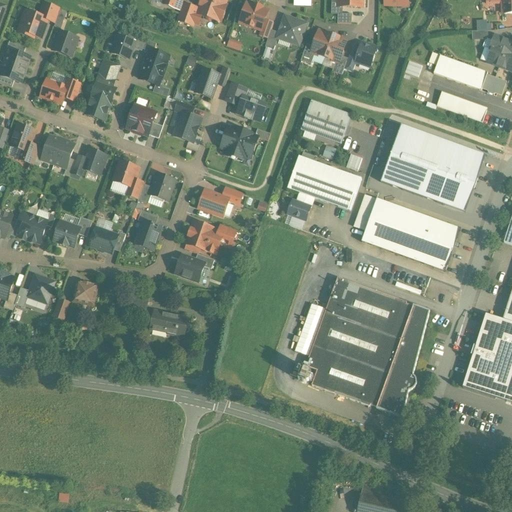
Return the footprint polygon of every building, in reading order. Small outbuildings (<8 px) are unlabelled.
[(166,0),(167,0),(165,6),(180,11),(183,0),(166,0)] [(226,0),(202,0),(199,10),(194,24),(198,26),(202,16),(219,22),(219,21),(221,22),(227,7),(225,6),(226,0)] [(339,0),(331,0),(331,15),(338,15),(337,24),(351,25),(352,15),(342,15),(342,8),(339,7),(339,0)] [(339,0),(339,7),(342,8),(362,8),(361,0),(339,0)] [(511,0),(502,0),(502,2),(502,4),(502,14),(511,13),(511,0)] [(199,10),(183,5),(177,22),(193,27),(194,24),(199,10)] [(60,11),(46,6),(42,18),(46,20),(56,24),(60,11)] [(269,13),(249,6),(242,25),(263,32),(269,13)] [(67,13),(60,11),(56,24),(54,28),(61,30),(67,13)] [(42,18),(28,13),(24,24),(22,24),(18,33),(34,39),(34,37),(41,39),(45,28),(44,27),(46,20),(42,18)] [(306,25),(285,18),(279,36),(278,39),(299,46),(306,25)] [(488,31),(472,32),(472,40),(488,39),(488,31)] [(333,37),(319,32),(314,47),(311,54),(315,55),(325,59),(333,37)] [(279,36),(271,33),(268,41),(277,43),(278,39),(279,36)] [(78,40),(60,34),(53,52),(71,58),(78,40)] [(347,42),(333,37),(325,59),(336,63),(339,64),(341,57),(347,42)] [(511,43),(495,37),(490,51),(495,53),(491,64),(511,72),(511,71),(511,43)] [(136,44),(117,38),(112,55),(130,61),(134,50),(136,44)] [(137,39),(136,44),(134,50),(142,53),(146,42),(137,39)] [(277,43),(268,41),(265,48),(274,51),(277,43)] [(26,48),(10,42),(6,52),(9,53),(10,51),(23,56),(26,48)] [(307,45),(301,62),(311,65),(315,55),(311,54),(314,47),(307,45)] [(368,47),(362,45),(356,63),(364,66),(364,64),(371,66),(377,50),(376,48),(369,46),(368,47)] [(23,56),(10,51),(9,53),(5,64),(26,71),(27,68),(30,58),(23,56)] [(151,53),(141,81),(159,88),(170,59),(151,53)] [(440,57),(433,54),(429,64),(437,67),(440,57)] [(339,64),(336,63),(332,73),(342,77),(344,71),(347,63),(348,60),(341,57),(339,64)] [(488,74),(440,57),(437,67),(434,75),(481,92),(482,89),(487,76),(488,74)] [(120,67),(105,62),(100,75),(115,80),(120,67)] [(355,66),(347,63),(344,71),(353,74),(355,66),(356,63),(355,66)] [(405,74),(419,78),(422,67),(409,63),(405,74)] [(26,71),(5,64),(1,74),(1,76),(14,81),(21,84),(25,74),(26,71)] [(231,71),(225,69),(222,77),(227,79),(228,80),(231,71)] [(219,76),(204,71),(196,94),(211,99),(219,76)] [(14,81),(1,76),(1,74),(0,73),(0,84),(12,89),(14,81)] [(115,80),(100,75),(97,84),(112,89),(115,80)] [(506,82),(487,76),(482,89),(488,91),(489,93),(493,94),(495,93),(498,94),(498,93),(501,92),(502,92),(506,82)] [(222,77),(219,86),(224,88),(227,79),(222,77)] [(56,82),(51,81),(49,82),(47,81),(41,98),(46,100),(47,101),(54,104),(55,103),(62,105),(64,99),(68,88),(65,87),(57,84),(56,82)] [(81,86),(67,81),(65,87),(68,88),(64,99),(75,103),(81,86)] [(112,89),(97,84),(92,98),(93,99),(110,105),(111,105),(116,91),(112,89)] [(236,117),(262,125),(269,105),(247,97),(249,91),(231,86),(225,103),(239,108),(236,117)] [(487,112),(441,95),(437,108),(482,124),(487,112)] [(110,105),(93,99),(87,115),(104,122),(110,105)] [(195,108),(179,102),(175,112),(182,115),(182,114),(191,117),(195,108)] [(352,116),(311,102),(301,131),(341,145),(352,116)] [(156,114),(135,106),(127,129),(148,137),(148,136),(153,124),(156,114)] [(191,117),(182,114),(182,115),(174,137),(193,143),(195,136),(196,136),(199,129),(198,128),(201,121),(191,117)] [(163,127),(153,124),(148,136),(159,140),(163,127)] [(35,132),(18,126),(11,147),(23,151),(28,153),(31,145),(35,132)] [(486,158),(401,127),(381,184),(465,214),(486,158)] [(236,130),(228,128),(226,135),(225,135),(223,141),(223,142),(221,149),(227,151),(225,155),(234,158),(233,160),(234,161),(235,158),(244,162),(245,157),(251,159),(253,152),(254,152),(256,146),(258,139),(255,137),(251,136),(252,135),(236,129),(236,130)] [(0,129),(0,148),(4,149),(10,132),(0,129)] [(271,135),(257,130),(255,137),(258,139),(268,143),(271,135)] [(63,142),(50,138),(42,161),(54,165),(63,142)] [(75,146),(63,142),(54,165),(67,170),(75,146)] [(31,145),(28,153),(23,151),(19,160),(34,166),(40,149),(31,145)] [(327,148),(323,157),(332,161),(336,151),(327,148)] [(106,157),(90,151),(86,160),(83,170),(100,176),(106,157)] [(362,160),(351,156),(346,169),(357,173),(362,160)] [(77,157),(71,174),(81,178),(83,170),(86,160),(77,157)] [(362,180),(299,158),(287,190),(299,194),(315,200),(350,212),(362,180)] [(128,166),(120,163),(113,183),(131,189),(133,189),(136,181),(139,170),(133,167),(132,166),(129,165),(128,166)] [(175,182),(158,175),(153,189),(150,196),(151,196),(168,202),(175,182)] [(136,181),(133,189),(131,189),(128,197),(138,201),(144,185),(144,184),(136,181)] [(138,201),(138,202),(148,206),(151,196),(150,196),(153,189),(144,185),(138,201)] [(242,195),(227,190),(226,189),(223,198),(230,200),(229,203),(238,206),(238,207),(239,207),(243,195),(242,195)] [(223,198),(206,192),(205,192),(199,210),(223,219),(229,203),(230,200),(223,198)] [(315,200),(299,194),(296,203),(309,208),(310,206),(312,206),(315,200)] [(461,230),(377,200),(362,243),(434,269),(446,273),(461,230)] [(296,203),(293,202),(288,215),(293,217),(305,221),(306,222),(311,209),(296,203)] [(158,218),(141,212),(138,222),(143,223),(155,227),(158,218)] [(0,213),(0,237),(4,239),(4,238),(8,228),(10,222),(11,217),(0,213)] [(36,219),(25,215),(22,223),(20,228),(17,237),(22,238),(21,240),(26,242),(26,240),(29,241),(36,219)] [(56,217),(50,215),(47,222),(48,223),(46,227),(52,229),(56,217)] [(305,221),(293,217),(290,227),(301,231),(305,221)] [(92,222),(81,218),(77,228),(80,229),(78,235),(87,238),(92,222)] [(47,222),(36,219),(29,241),(31,241),(30,243),(35,245),(36,243),(40,244),(46,227),(48,223),(47,222)] [(77,228),(61,223),(54,242),(60,244),(60,245),(67,248),(68,246),(74,248),(78,235),(80,229),(77,228)] [(155,227),(143,223),(135,245),(153,251),(161,229),(155,227)] [(219,232),(194,224),(192,230),(189,238),(187,245),(197,248),(201,250),(216,255),(222,239),(223,234),(219,232)] [(237,231),(222,226),(219,232),(223,234),(222,239),(222,238),(233,242),(237,231)] [(8,228),(4,238),(10,240),(13,230),(8,228)] [(117,237),(96,230),(90,247),(98,249),(98,251),(103,252),(104,252),(112,254),(116,241),(118,237),(117,237)] [(126,236),(119,233),(117,237),(118,237),(116,241),(123,243),(126,236)] [(123,243),(116,241),(113,251),(120,253),(123,243)] [(197,248),(187,245),(185,251),(195,254),(197,248)] [(199,256),(198,255),(196,261),(205,264),(204,268),(211,270),(214,261),(199,256)] [(196,261),(185,257),(182,266),(179,265),(176,275),(198,283),(204,268),(205,264),(196,261)] [(9,276),(1,273),(0,275),(0,298),(6,300),(7,301),(10,294),(15,280),(9,278),(9,276)] [(47,304),(54,283),(35,277),(30,292),(28,298),(47,304)] [(407,304),(338,279),(306,368),(317,372),(312,387),(370,408),(370,406),(377,408),(413,308),(406,305),(407,304)] [(97,287),(78,283),(74,302),(93,306),(97,287)] [(30,292),(21,289),(18,297),(15,306),(24,309),(28,298),(30,292)] [(511,292),(509,302),(507,302),(505,307),(507,307),(503,321),(511,323),(511,292)] [(18,297),(10,294),(7,301),(6,300),(3,308),(13,312),(15,306),(18,297)] [(147,303),(136,300),(133,314),(144,317),(147,303)] [(70,304),(59,301),(55,312),(66,316),(70,304)] [(377,408),(376,410),(402,419),(409,392),(412,391),(415,389),(416,386),(417,382),(415,379),(413,376),(414,373),(427,321),(430,312),(419,309),(413,306),(413,308),(377,408)] [(55,312),(53,317),(64,321),(66,316),(55,312)] [(188,320),(159,313),(158,317),(154,316),(151,328),(168,332),(167,335),(184,338),(188,320)] [(463,388),(506,402),(511,385),(511,323),(486,316),(474,354),(463,388)] [(311,380),(312,377),(311,375),(310,373),(308,372),(305,371),(303,372),(301,373),(299,375),(299,378),(300,380),(301,382),(303,383),(305,384),(308,383),(310,382),(311,380)] [(408,511),(412,497),(364,486),(357,511),(408,511)] [(67,504),(69,495),(61,493),(59,502),(67,504)]
